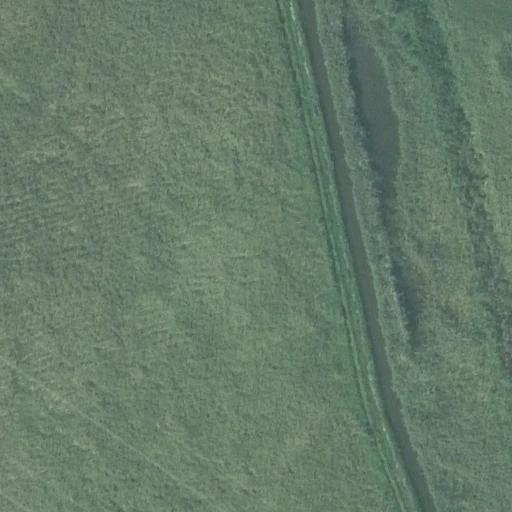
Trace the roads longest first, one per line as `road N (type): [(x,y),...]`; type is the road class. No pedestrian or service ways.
road 1 (track): [(402,511),(363,392),(281,0)]
road 2 (track): [(511,387),(415,0)]
